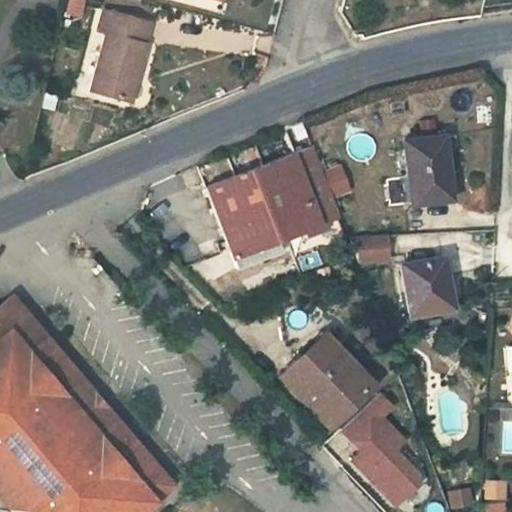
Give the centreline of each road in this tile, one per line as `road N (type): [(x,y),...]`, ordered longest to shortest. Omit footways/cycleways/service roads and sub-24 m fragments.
road 1 (residential): [(60,191),(365,511)]
road 2 (tertiary): [(287,95),(60,191)]
road 3 (tertiary): [(511,37),(357,68),(287,95)]
